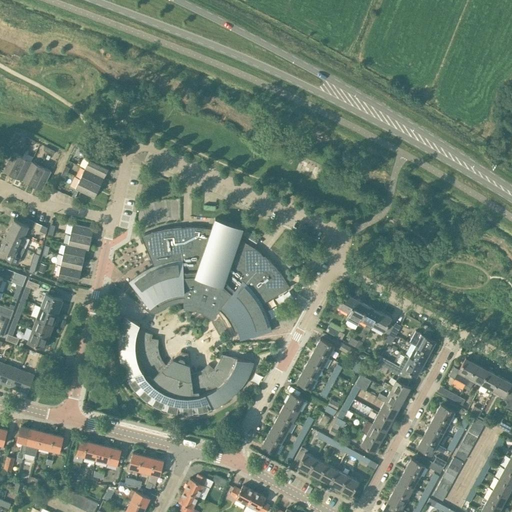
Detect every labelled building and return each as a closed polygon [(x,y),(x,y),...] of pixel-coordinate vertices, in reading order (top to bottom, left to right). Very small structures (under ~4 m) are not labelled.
[(12,174),(22,155),(12,151),(3,170),(12,174)] [(104,177),(109,167),(94,160),(96,155),(92,152),(85,168),(104,177)] [(22,179),(31,160),(22,155),(12,174),(22,179)] [(31,184),(41,165),(31,160),(22,179),(31,184)] [(41,189),(51,170),(41,165),(31,184),(41,189)] [(104,177),(85,168),(80,178),(98,186),(99,187),(101,183),(104,177)] [(98,186),(80,178),(75,188),(94,197),(97,191),(99,187),(98,186)] [(14,218),(9,228),(24,235),(27,230),(32,233),(35,228),(34,228),(36,222),(24,216),(21,221),(20,221),(14,218)] [(241,335),(272,330),(270,320),(267,311),(265,309),(268,307),(265,301),(291,287),(284,275),(275,264),(265,255),(264,256),(261,253),(262,252),(255,247),(243,240),(240,238),(244,227),(216,217),(212,229),(208,228),(195,226),(186,226),(186,227),(184,227),(182,227),(182,226),(168,228),(155,231),(141,235),(153,265),(145,269),(137,274),(129,281),(145,298),(140,303),(149,311),(152,312),(154,312),(157,312),(159,310),(163,307),(166,306),(169,304),(174,302),(179,301),(185,300),(185,303),(185,307),(192,307),(199,309),(206,312),(212,316),(218,309),(220,306),(224,310),(227,315),(230,320),(233,325),(235,330),(239,329),(241,335)] [(94,227),(73,223),(70,234),(90,238),(91,238),(94,227)] [(45,234),(48,227),(41,224),(38,231),(45,234)] [(9,228),(4,238),(19,245),(24,235),(9,228)] [(86,249),(89,249),(91,238),(90,238),(70,234),(68,245),(86,249)] [(18,262),(25,248),(19,245),(4,238),(0,245),(0,248),(6,252),(4,256),(18,262)] [(68,245),(66,244),(63,254),(83,258),(84,259),(86,249),(68,245)] [(61,265),(81,269),(84,259),(83,258),(63,254),(61,265)] [(61,282),(63,277),(79,280),(81,269),(61,265),(58,276),(57,281),(61,282)] [(23,285),(25,279),(14,275),(12,281),(18,283),(14,296),(18,297),(23,285)] [(37,289),(40,284),(28,279),(26,285),(21,298),(26,299),(31,287),(37,289)] [(119,287),(114,285),(110,294),(115,297),(119,287)] [(350,311),(358,298),(346,291),(338,305),(350,311)] [(58,312),(63,299),(46,292),(41,305),(58,312)] [(22,311),(26,299),(21,298),(17,309),(22,311)] [(358,325),(361,318),(369,304),(358,298),(350,311),(346,319),(358,325)] [(2,305),(0,311),(0,312),(6,315),(11,316),(14,309),(15,305),(10,303),(9,308),(2,305)] [(373,324),(380,310),(369,304),(361,318),(367,321),(364,328),(369,331),(373,324)] [(54,323),(58,312),(41,305),(37,317),(54,323)] [(17,309),(13,320),(18,322),(22,311),(17,309)] [(388,336),(394,325),(389,322),(392,316),(380,310),(373,324),(385,330),(383,333),(388,336)] [(11,316),(6,315),(0,331),(0,334),(4,336),(11,316)] [(153,333),(138,328),(140,322),(124,316),(123,319),(121,324),(120,328),(119,331),(119,334),(119,339),(118,344),(118,348),(119,351),(119,356),(121,360),(120,360),(121,363),(122,366),(124,371),(126,376),(127,378),(126,379),(128,382),(131,386),(134,390),(136,392),(139,395),(142,398),(147,401),(146,401),(149,403),(152,405),(152,404),(156,407),(161,409),(164,410),(167,411),(172,412),(177,413),(180,414),(183,414),(188,414),(193,414),(197,414),(200,413),(205,412),(209,410),(210,411),(213,409),(212,408),(215,407),(220,404),(224,402),(226,401),(229,399),(233,395),(236,392),(239,390),(240,387),(243,383),(246,379),(248,376),(249,374),(251,369),(253,364),(254,361),(222,353),(221,357),(219,361),(217,364),(214,367),(209,363),(208,363),(204,368),(198,371),(191,372),(190,363),(190,362),(188,352),(186,352),(185,352),(183,351),(182,350),(181,350),(174,357),(173,357),(166,363),(162,358),(159,352),(158,345),(159,338),(152,337),(153,333)] [(49,335),(54,323),(37,317),(32,328),(49,335)] [(13,335),(18,322),(13,320),(8,333),(6,339),(17,343),(19,337),(13,335)] [(342,326),(331,320),(329,324),(326,330),(337,336),(340,330),(342,326)] [(393,339),(399,328),(394,325),(388,336),(393,339)] [(45,347),(49,335),(32,328),(28,341),(45,347)] [(416,329),(410,341),(416,344),(429,351),(430,352),(436,340),(422,333),(416,329)] [(342,339),(345,333),(340,330),(337,336),(342,339)] [(391,344),(393,339),(388,336),(385,340),(391,344)] [(329,356),(335,345),(321,337),(315,348),(329,356)] [(348,353),(352,347),(343,342),(339,348),(348,353)] [(423,363),(429,351),(416,344),(410,356),(423,363)] [(323,367),(329,356),(315,348),(309,359),(323,367)] [(416,374),(423,363),(410,356),(405,353),(399,365),(381,355),(377,361),(388,367),(410,379),(413,373),(416,374)] [(454,366),(449,375),(466,384),(470,377),(478,362),(467,356),(460,369),(454,366)] [(317,377),(323,367),(309,359),(303,370),(317,377)] [(358,372),(363,363),(357,360),(352,369),(358,372)] [(385,372),(388,367),(377,361),(374,366),(385,372)] [(470,377),(466,384),(471,387),(475,379),(481,383),(489,368),(478,362),(470,377)] [(0,381),(13,387),(20,369),(5,363),(0,376),(0,381)] [(338,375),(342,366),(337,363),(332,372),(338,375)] [(489,368),(481,383),(488,386),(486,390),(491,393),(493,389),(501,375),(489,368)] [(28,392),(34,374),(20,369),(13,387),(28,392)] [(311,388),(317,377),(303,370),(297,380),(311,388)] [(256,371),(252,379),(259,382),(263,375),(256,371)] [(332,385),(338,375),(332,372),(326,383),(332,385)] [(360,373),(354,384),(360,387),(361,388),(367,377),(360,373)] [(411,386),(407,384),(410,379),(399,373),(396,379),(397,379),(393,385),(385,381),(383,385),(391,390),(405,397),(411,386)] [(511,381),(501,375),(493,389),(505,396),(503,398),(509,401),(511,394),(511,388),(509,387),(511,382),(511,381)] [(326,396),(332,385),(326,383),(320,393),(326,396)] [(354,384),(348,395),(349,395),(354,398),(360,387),(354,384)] [(457,401),(460,395),(440,385),(437,390),(457,401)] [(377,396),(385,400),(399,408),(405,397),(391,390),(387,396),(380,392),(377,396)] [(299,410),(305,399),(291,391),(285,402),(299,410)] [(349,395),(343,405),(348,408),(354,398),(349,395)] [(462,404),(465,398),(460,395),(457,401),(462,404)] [(328,404),(337,409),(340,403),(331,398),(328,404)] [(393,419),(399,408),(385,400),(379,411),(393,419)] [(293,420),(299,410),(285,402),(279,413),(293,420)] [(449,421),(455,410),(442,402),(436,413),(449,421)] [(334,414),(337,409),(328,404),(325,409),(334,414)] [(342,419),(348,408),(343,405),(337,416),(342,419)] [(479,416),(483,409),(474,405),(470,411),(479,416)] [(387,430),(393,419),(379,411),(373,422),(387,430)] [(288,431),(293,420),(279,413),(273,423),(288,431)] [(325,425),(330,416),(325,413),(319,422),(325,425)] [(443,432),(449,421),(436,413),(430,424),(443,432)] [(308,429),(314,418),(309,415),(303,426),(308,429)] [(346,421),(342,419),(337,416),(334,421),(339,424),(343,426),(346,421)] [(483,426),(485,421),(476,416),(473,421),(483,426)] [(464,429),(469,421),(463,418),(459,426),(464,429)] [(509,431),(511,426),(511,425),(501,420),(498,425),(509,431)] [(480,431),(483,426),(473,421),(471,425),(480,431)] [(381,441),(387,430),(373,422),(368,433),(381,441)] [(282,442),(288,431),(273,423),(268,434),(282,442)] [(437,442),(443,432),(430,424),(424,435),(437,442)] [(17,440),(22,441),(20,451),(19,450),(17,456),(23,458),(25,452),(27,443),(27,442),(31,428),(21,425),(17,440)] [(478,435),(480,431),(471,425),(468,430),(478,435)] [(302,439),(303,439),(308,429),(303,426),(297,436),(302,439)] [(338,436),(341,430),(337,428),(332,426),(329,432),(338,436)] [(458,440),(464,429),(459,426),(453,437),(458,440)] [(38,445),(42,431),(31,428),(27,442),(27,443),(25,452),(35,455),(37,445),(38,445)] [(325,441),(328,435),(319,430),(316,436),(325,441)] [(475,440),(478,435),(468,430),(466,435),(475,440)] [(49,448),(53,433),(42,431),(38,445),(49,448)] [(60,451),(63,436),(53,433),(49,448),(60,451)] [(368,433),(362,444),(376,451),(381,441),(368,433)] [(276,453),(282,442),(268,434),(262,445),(276,453)] [(325,441),(336,447),(339,441),(328,435),(325,441)] [(443,452),(446,447),(437,442),(424,435),(418,446),(431,453),(435,447),(443,452)] [(473,445),(475,440),(466,435),(463,440),(473,445)] [(498,449),(504,438),(499,435),(493,446),(498,449)] [(296,450),(302,440),(302,439),(297,436),(291,447),(296,450)] [(452,451),(458,440),(453,437),(447,448),(452,451)] [(89,440),(79,438),(75,453),(74,459),(82,461),(83,455),(85,455),(89,440)] [(100,443),(89,440),(85,455),(96,458),(100,443)] [(470,450),(473,445),(463,440),(460,444),(470,450)] [(346,452),(349,447),(339,441),(336,447),(346,452)] [(110,446),(100,443),(96,458),(107,461),(110,446)] [(467,454),(470,450),(460,444),(458,449),(467,454)] [(308,471),(313,462),(316,457),(306,451),(308,449),(301,445),(294,458),(299,461),(298,465),(308,471)] [(117,464),(121,449),(110,446),(107,461),(117,464)] [(493,446),(487,457),(492,460),(498,449),(493,446)] [(290,461),(296,450),(291,447),(285,458),(290,461)] [(357,458),(360,453),(349,447),(346,452),(357,458)] [(465,459),(467,454),(458,449),(455,454),(465,459)] [(140,469),(143,454),(133,451),(129,466),(140,469)] [(368,464),(371,459),(360,453),(357,458),(368,464)] [(154,457),(143,454),(140,469),(150,471),(154,457)] [(11,470),(14,457),(7,455),(4,467),(11,470)] [(443,467),(446,461),(436,455),(433,461),(438,464),(443,467)] [(150,471),(160,474),(164,459),(154,457),(150,471)] [(319,476),(327,463),(316,457),(313,462),(308,471),(319,476)] [(412,457),(406,468),(420,475),(426,464),(412,457)] [(461,466),(463,462),(454,457),(451,461),(461,466)] [(487,471),(490,464),(493,460),(487,457),(481,468),(487,471)] [(458,471),(461,466),(451,461),(449,466),(458,471)] [(330,482),(338,469),(327,463),(319,476),(330,482)] [(455,476),(458,471),(449,466),(446,471),(455,476)] [(511,484),(511,470),(505,467),(502,472),(499,478),(511,484)] [(414,486),(420,475),(406,468),(400,478),(414,486)] [(481,482),(487,471),(481,468),(475,479),(481,482)] [(341,488),(348,474),(338,469),(330,482),(341,488)] [(453,481),(455,476),(446,471),(444,475),(453,481)] [(435,483),(439,475),(434,472),(429,480),(435,483)] [(198,495),(205,498),(210,486),(213,480),(212,480),(198,473),(195,479),(191,477),(185,489),(198,495)] [(212,480),(213,480),(227,487),(229,481),(215,474),(212,480)] [(352,494),(359,480),(348,474),(341,488),(352,494)] [(40,487),(42,478),(30,475),(28,483),(40,487)] [(450,485),(453,481),(444,475),(441,480),(450,485)] [(133,484),(134,478),(126,476),(125,482),(133,484)] [(408,497),(414,486),(400,478),(394,489),(408,497)] [(507,496),(511,487),(511,484),(499,478),(493,489),(507,496)] [(475,493),(481,482),(475,479),(469,490),(475,493)] [(429,494),(435,483),(429,480),(423,491),(429,494)] [(448,490),(450,485),(441,480),(439,485),(448,490)] [(21,491),(24,483),(16,481),(14,489),(21,491)] [(54,494),(59,483),(54,481),(49,492),(54,494)] [(60,497),(65,486),(59,483),(54,494),(60,497)] [(255,490),(244,484),(241,489),(234,485),(230,494),(236,498),(248,504),(255,490)] [(445,495),(448,490),(439,485),(436,490),(445,495)] [(65,499),(70,488),(65,486),(60,497),(65,499)] [(71,502),(76,491),(70,488),(65,499),(71,502)] [(145,506),(150,496),(153,498),(155,494),(147,489),(145,493),(136,489),(131,499),(145,506)] [(181,509),(187,511),(190,511),(198,495),(185,489),(179,500),(184,503),(181,509)] [(404,505),(408,497),(394,489),(389,500),(402,507),(404,505)] [(501,507),(507,496),(493,489),(491,492),(487,499),(501,507)] [(263,511),(265,511),(270,504),(264,501),(266,496),(255,490),(248,504),(259,510),(263,511)] [(443,499),(445,495),(436,490),(433,494),(443,499)] [(470,501),(475,493),(469,490),(465,498),(470,501)] [(77,505),(82,494),(76,491),(71,502),(77,505)] [(423,505),(429,494),(423,491),(418,502),(423,505)] [(82,507),(87,496),(82,494),(77,505),(82,507)] [(88,510),(93,499),(87,496),(82,507),(88,510)] [(9,508),(11,503),(3,499),(1,505),(9,508)] [(91,511),(93,511),(99,502),(93,499),(88,510),(91,511)] [(132,511),(142,511),(145,506),(131,499),(127,509),(132,511)] [(484,511),(498,511),(501,507),(487,499),(482,510),(484,511)] [(402,507),(389,500),(383,511),(384,511),(407,511),(408,511),(402,507)] [(443,511),(446,505),(437,500),(434,506),(443,511)] [(419,511),(423,505),(418,502),(411,511),(419,511)]
